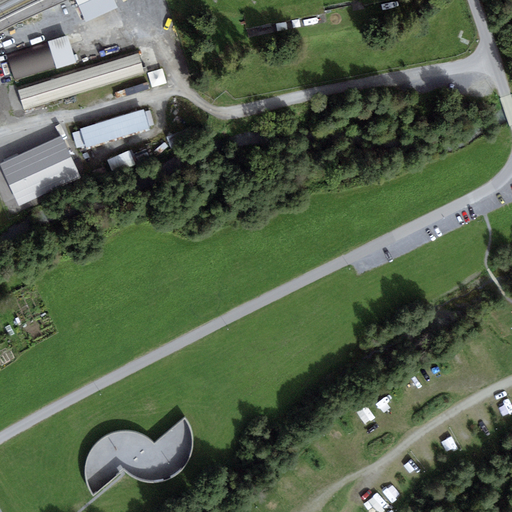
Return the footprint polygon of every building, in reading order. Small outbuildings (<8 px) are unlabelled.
[(116,0),(90,0),(80,5),(87,21),(119,6),(116,0)] [(67,37),(48,42),(50,48),(56,67),(75,61),(67,37)] [(50,48),(8,61),(15,84),(57,71),(56,67),(50,48)] [(139,53),(20,89),(26,109),(145,73),(139,53)] [(152,75),(156,90),(171,86),(167,71),(152,75)] [(130,98),(153,92),(151,85),(129,91),(130,98)] [(145,108),(81,127),(86,145),(150,125),(145,108)] [(65,135),(0,163),(0,168),(18,208),(84,178),(65,135)] [(134,153),(112,162),(117,176),(140,167),(134,153)] [(378,511),(390,511),(391,511),(379,498),(372,505),(378,511)]
